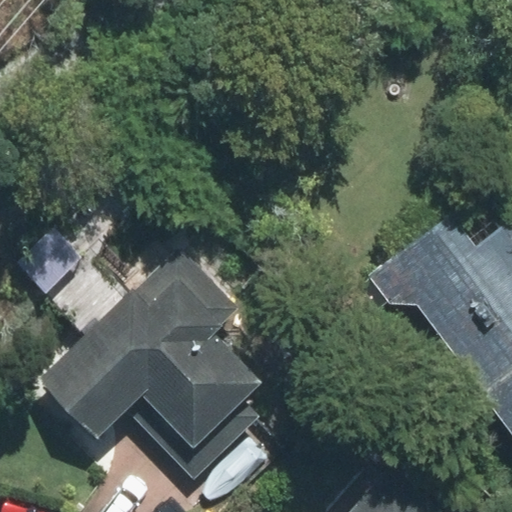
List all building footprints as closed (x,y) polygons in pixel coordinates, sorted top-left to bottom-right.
[(476,111),(511,117),(511,54),(488,49),(476,111)] [(465,249),(442,216),(376,262),(378,266),(362,278),(381,305),(405,304),(511,455),(511,230),(504,220),(465,249)] [(229,305),(172,246),(129,289),(121,279),(93,249),(46,293),(74,323),(25,372),(84,434),(118,401),(191,476),(255,414),(235,394),(257,372),(209,323),(229,305)] [(302,309),(274,285),(253,309),(282,333),(302,309)] [(441,511),(387,463),(343,511),(441,511)]
